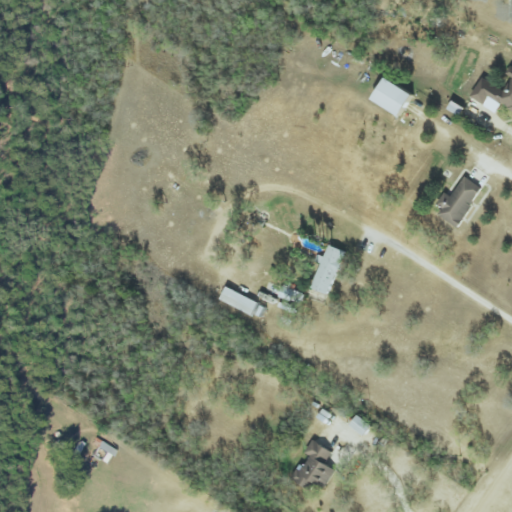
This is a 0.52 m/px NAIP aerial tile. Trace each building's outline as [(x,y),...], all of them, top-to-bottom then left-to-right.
[(375,100),(407,116),(418,93),(386,77),(375,100)] [(485,79),(474,97),(488,106),(493,98),(511,109),(511,81),(505,92),(485,79)] [(445,208),(446,208),(441,215),(461,229),(487,190),(467,176),(445,208)] [(314,289),(332,296),(348,252),(330,246),(314,289)] [(223,303),(256,315),(261,301),(228,289),(223,303)] [(312,490),(316,483),(328,489),(338,469),(329,464),(335,451),(315,441),(307,454),(309,455),(295,481),(312,490)]
